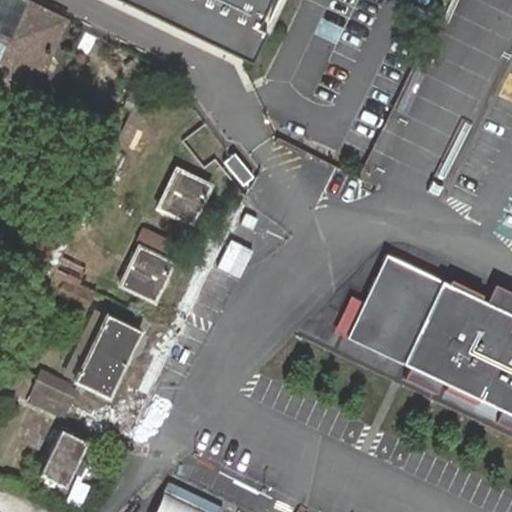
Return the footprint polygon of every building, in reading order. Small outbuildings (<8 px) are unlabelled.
[(23,0),(0,0),(0,86),(30,101),(49,110),(63,81),(61,79),(44,72),(58,44),(68,21),(23,0)] [(123,0),(244,55),(268,0),(123,0)] [(125,157),(112,151),(104,165),(95,186),(92,189),(106,195),(125,157)] [(95,186),(104,165),(84,155),(75,177),(95,186)] [(175,170),(156,208),(191,225),(210,186),(175,170)] [(89,231),(106,195),(92,189),(76,225),(89,231)] [(138,247),(119,286),(154,303),(172,264),(138,247)] [(333,332),(345,338),(400,364),(439,282),(384,256),(362,302),(350,296),(333,332)] [(88,270),(60,257),(54,270),(82,283),(88,270)] [(64,279),(53,273),(44,291),(55,297),(85,311),(94,293),(64,279)] [(485,304),(439,282),(400,364),(408,368),(404,377),(435,392),(440,383),(500,412),(495,421),(511,428),(511,294),(494,286),(485,304)] [(77,343),(89,349),(104,316),(93,310),(77,343)] [(89,349),(123,367),(139,333),(104,316),(89,349)] [(61,376),(73,382),(89,349),(77,343),(61,376)] [(27,352),(17,346),(0,382),(10,387),(28,396),(32,388),(69,405),(75,392),(66,388),(68,385),(40,371),(37,378),(19,369),(27,352)] [(89,349),(73,382),(107,398),(123,367),(89,349)] [(62,419),(69,405),(32,388),(28,396),(26,401),(62,419)] [(59,430),(38,475),(63,488),(84,442),(59,430)] [(219,511),(222,507),(168,481),(153,511),(219,511)]
